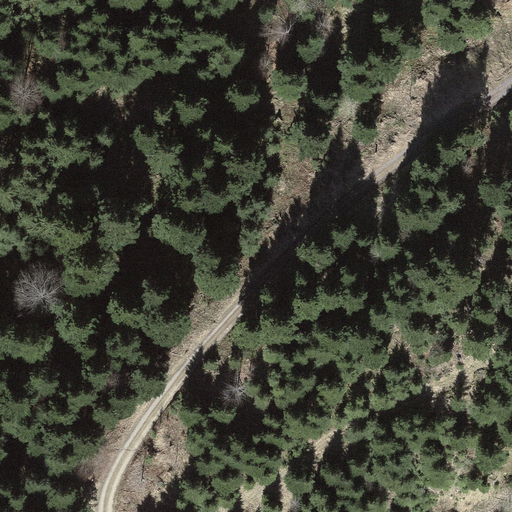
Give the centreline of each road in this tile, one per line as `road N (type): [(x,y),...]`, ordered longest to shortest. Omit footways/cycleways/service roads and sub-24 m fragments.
road 1 (track): [(511,67),(419,133),(239,307),(128,450),(109,511)]
road 2 (track): [(511,341),(441,390),(334,438),(235,511)]
